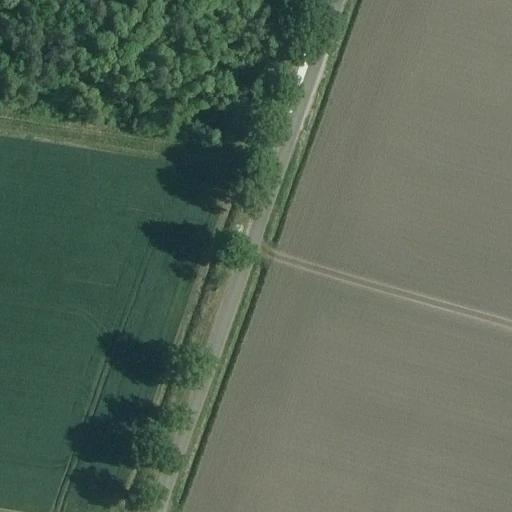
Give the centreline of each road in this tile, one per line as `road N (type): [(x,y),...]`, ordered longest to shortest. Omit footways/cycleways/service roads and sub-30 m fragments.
road 1 (unclassified): [(157,511),(337,0)]
road 2 (track): [(280,161),(0,113)]
